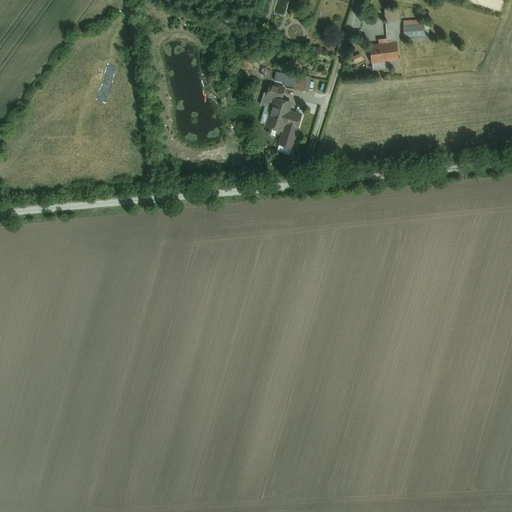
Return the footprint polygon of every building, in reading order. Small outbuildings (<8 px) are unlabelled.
[(399,8),(384,9),(385,20),(399,19),(399,8)] [(423,19),(403,20),(404,38),(424,37),(423,19)] [(394,43),(368,46),(371,69),(397,66),(394,43)] [(355,62),(364,59),(361,53),(352,57),(355,62)] [(294,88),(308,90),(309,79),(295,78),(294,88)] [(273,99),(264,126),(281,132),(284,124),(288,111),(290,105),(273,99)] [(300,115),(288,111),(284,124),(295,128),(300,115)]
